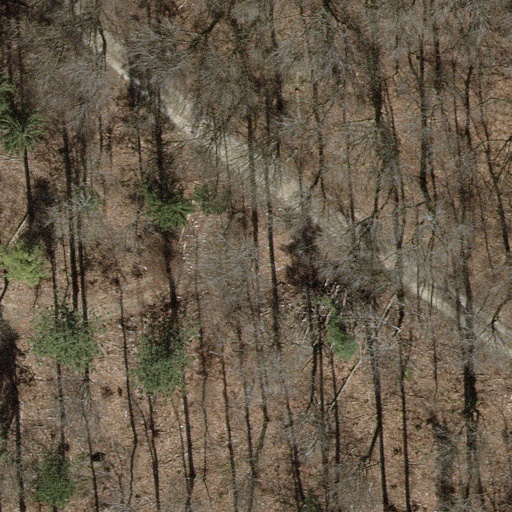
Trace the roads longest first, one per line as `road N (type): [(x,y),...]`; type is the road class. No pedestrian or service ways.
road 1 (track): [(0,301),(66,316),(206,268),(409,256)]
road 2 (track): [(409,256),(104,0)]
road 3 (track): [(511,328),(409,256)]
